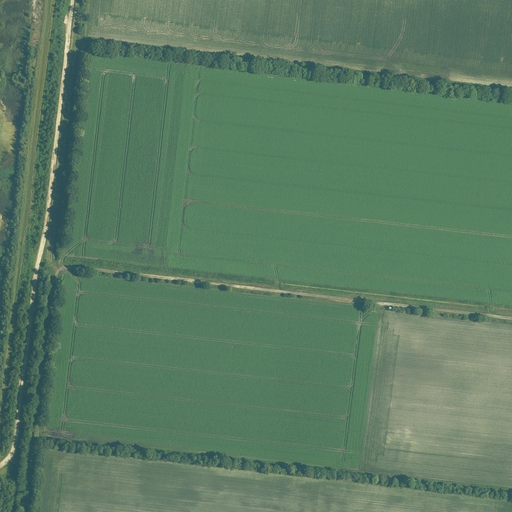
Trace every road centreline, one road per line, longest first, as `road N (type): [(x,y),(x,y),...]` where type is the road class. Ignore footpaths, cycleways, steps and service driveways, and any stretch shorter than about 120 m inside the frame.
road 1 (track): [(79,0),(28,511)]
road 2 (track): [(73,0),(13,448),(0,466)]
road 3 (track): [(50,0),(0,415)]
